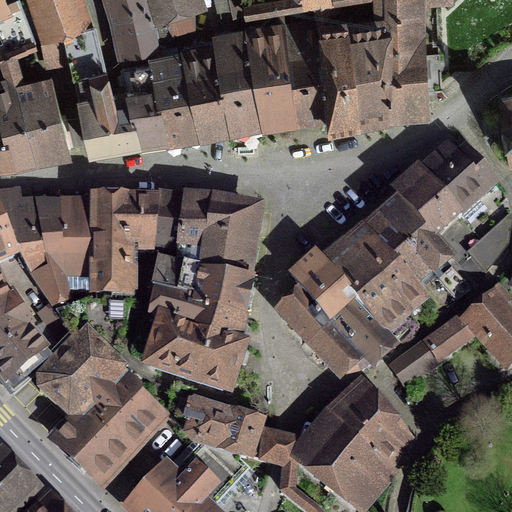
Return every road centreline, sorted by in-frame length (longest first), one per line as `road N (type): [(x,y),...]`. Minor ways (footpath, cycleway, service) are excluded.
road 1 (residential): [(511,69),(405,144),(279,168),(0,183)]
road 2 (tertiary): [(91,511),(0,418)]
